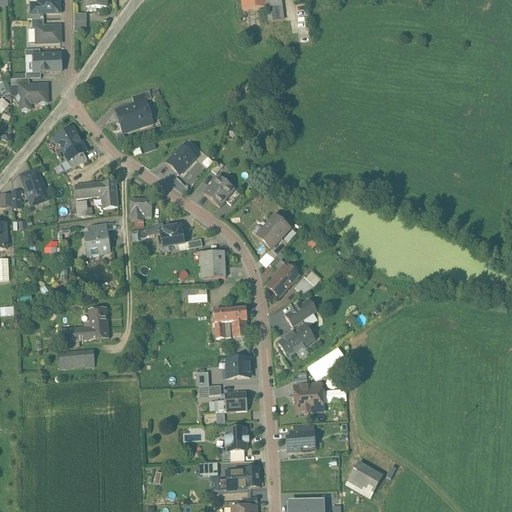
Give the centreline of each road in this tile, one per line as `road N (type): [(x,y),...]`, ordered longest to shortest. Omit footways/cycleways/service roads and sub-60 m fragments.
road 1 (residential): [(274,511),(250,268),(231,237),(121,161),(65,99)]
road 2 (residential): [(65,99),(136,0)]
